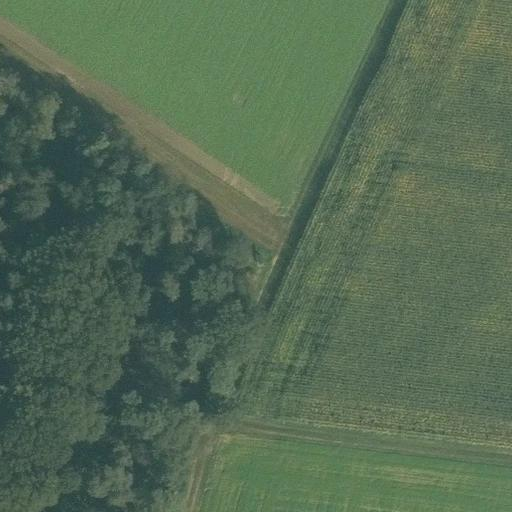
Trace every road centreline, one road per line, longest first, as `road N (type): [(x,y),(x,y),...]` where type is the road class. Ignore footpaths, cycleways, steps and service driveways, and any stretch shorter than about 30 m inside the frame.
road 1 (track): [(401,0),(206,423),(181,511)]
road 2 (track): [(206,423),(511,458)]
